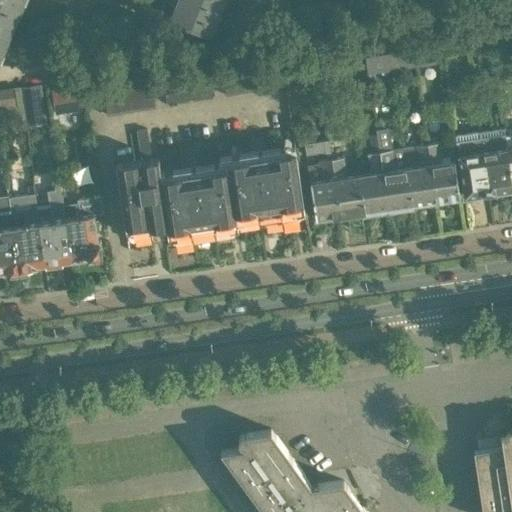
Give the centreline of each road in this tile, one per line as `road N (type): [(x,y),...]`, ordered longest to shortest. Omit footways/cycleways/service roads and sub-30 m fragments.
road 1 (primary): [(0,368),(511,292)]
road 2 (primary): [(511,267),(0,342)]
road 3 (residential): [(511,241),(0,316)]
